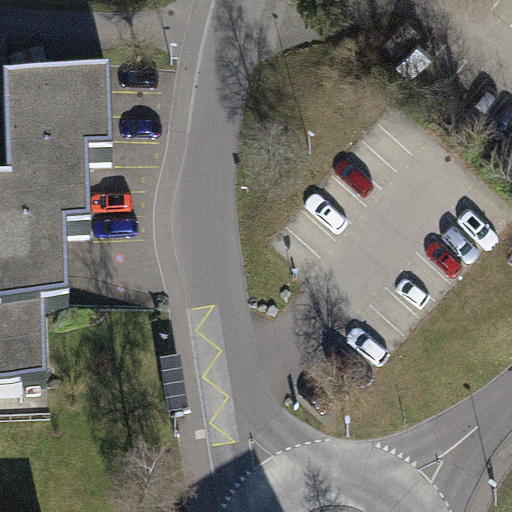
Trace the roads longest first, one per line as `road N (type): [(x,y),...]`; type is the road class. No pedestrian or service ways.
road 1 (residential): [(250,0),(204,194),(239,436),(275,496)]
road 2 (residential): [(399,497),(511,396)]
road 3 (residential): [(399,497),(358,475),(329,473),(275,496)]
